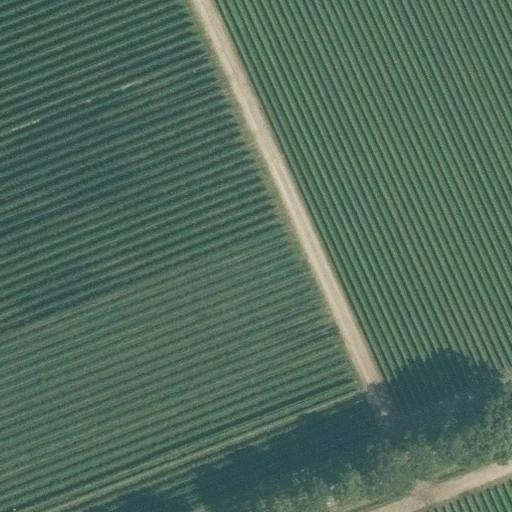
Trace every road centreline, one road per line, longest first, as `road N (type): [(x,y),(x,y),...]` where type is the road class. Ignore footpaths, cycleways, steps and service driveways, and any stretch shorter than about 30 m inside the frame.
road 1 (track): [(200,0),(411,467)]
road 2 (unclassified): [(297,511),(511,428)]
